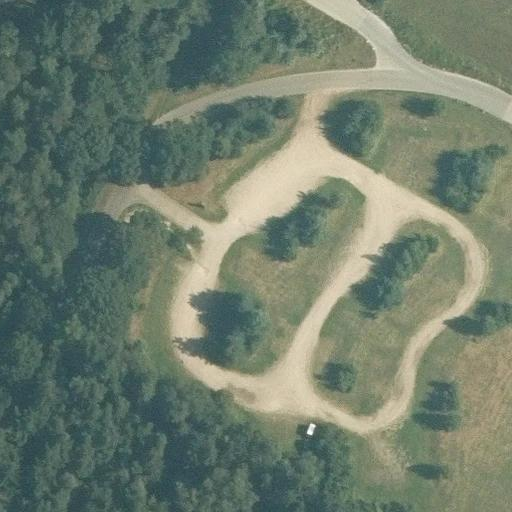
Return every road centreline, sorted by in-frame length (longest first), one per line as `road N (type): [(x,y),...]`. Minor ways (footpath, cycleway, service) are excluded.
road 1 (unclassified): [(160,125),(123,181),(0,454)]
road 2 (residential): [(160,125),(313,83),(411,81)]
road 3 (unclassified): [(411,81),(383,34),(325,0)]
